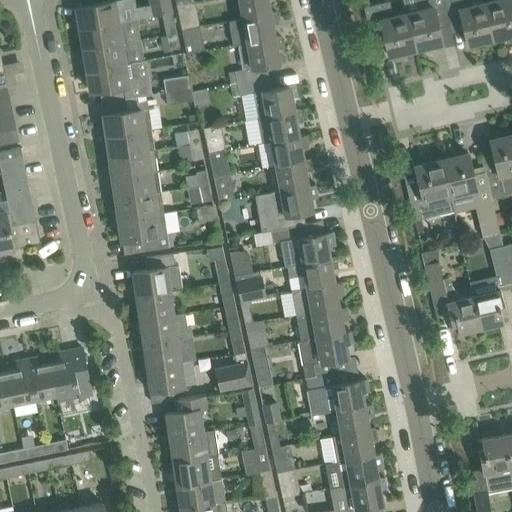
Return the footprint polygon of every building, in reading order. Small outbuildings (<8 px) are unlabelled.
[(74,24),(75,29),(125,21),(121,0),(116,0),(76,7),(79,23),(74,24)] [(169,0),(149,0),(153,16),(172,11),(169,0)] [(239,0),(243,19),(270,14),(270,12),(267,0),(239,0)] [(416,0),(419,10),(407,13),(415,49),(442,42),(437,22),(448,20),(451,32),(452,32),(451,27),(444,0),(416,0)] [(444,0),(451,27),(462,24),(467,44),(494,38),(486,3),(473,6),(471,0),(444,0)] [(511,0),(497,0),(486,3),(494,38),(511,33),(511,0)] [(389,1),(375,4),(370,5),(364,7),(372,43),(373,43),(372,38),(383,35),(388,55),(415,49),(407,13),(393,16),(389,1)] [(195,8),(178,12),(182,30),(199,26),(195,8)] [(278,24),(279,24),(277,11),(270,12),(270,14),(243,19),(229,22),(234,45),(238,44),(247,43),(247,44),(274,39),(274,37),(272,24),(278,23),(278,24)] [(163,21),(165,34),(176,32),(173,18),(163,21)] [(83,49),(128,41),(125,21),(75,29),(76,34),(81,33),(83,49)] [(177,40),(177,39),(176,32),(165,34),(169,50),(179,48),(179,47),(177,40)] [(194,52),(204,50),(201,33),(183,37),(183,38),(184,39),(187,53),(194,52)] [(283,49),(284,49),(281,36),(274,37),(274,39),(247,44),(247,43),(238,44),(243,70),(228,73),(231,85),(269,77),(267,65),(282,62),(281,61),(279,62),(277,49),(283,48),(283,49)] [(82,70),(132,62),(128,41),(83,49),(86,64),(81,65),(82,70)] [(90,91),(110,87),(135,83),(132,62),(82,70),(83,75),(88,74),(90,91)] [(169,91),(190,87),(188,74),(163,79),(165,92),(169,91)] [(296,84),(271,89),(269,77),(231,85),(233,97),(253,93),(257,118),(294,111),(294,110),(292,97),(298,96),(298,97),(299,97),(296,84)] [(0,98),(9,96),(7,85),(0,86),(0,98)] [(193,99),(190,87),(169,91),(165,92),(168,104),(193,99)] [(0,98),(0,110),(12,108),(9,96),(0,98)] [(152,129),(149,107),(148,100),(138,102),(139,108),(134,109),(123,111),(103,114),(106,130),(100,131),(101,136),(152,129)] [(0,110),(0,121),(14,119),(12,108),(0,110)] [(262,143),(270,141),(299,136),(298,135),(296,122),(302,121),(302,122),(303,122),(301,109),(294,110),(294,111),(257,118),(262,143)] [(0,133),(17,130),(14,119),(0,121),(0,133)] [(203,127),(208,152),(219,150),(225,149),(220,125),(216,126),(215,125),(203,127)] [(190,145),(200,143),(197,128),(187,130),(190,145)] [(109,156),(155,149),(152,129),(101,136),(102,141),(107,140),(109,156)] [(0,133),(0,144),(19,141),(17,130),(0,133)] [(270,141),(275,165),(303,159),(301,147),(307,145),(307,147),(308,146),(305,133),(298,135),(299,136),(270,141)] [(482,157),(492,197),(511,192),(511,174),(511,172),(511,171),(511,134),(490,139),(495,159),(483,162),(482,157)] [(193,160),(195,159),(203,158),(200,143),(190,145),(193,160)] [(0,158),(22,154),(20,146),(0,150),(0,158)] [(107,178),(158,170),(155,149),(109,156),(112,172),(107,172),(107,178)] [(208,152),(213,177),(229,174),(225,149),(219,150),(208,152)] [(468,153),(442,159),(450,195),(454,210),(467,207),(477,205),(481,220),(496,216),(492,197),(482,157),(481,157),(484,170),(473,173),(468,153)] [(0,166),(1,170),(24,165),(22,154),(0,158),(0,166)] [(310,158),(303,159),(275,165),(279,190),(280,191),(308,186),(308,184),(305,171),(311,170),(311,171),(312,171),(310,158)] [(407,184),(406,184),(415,220),(434,215),(441,214),(437,198),(450,195),(442,159),(415,166),(419,186),(408,188),(407,184)] [(1,170),(1,171),(3,181),(26,176),(24,165),(1,170)] [(199,186),(209,184),(206,169),(196,172),(199,186)] [(113,182),(116,198),(161,191),(158,170),(107,178),(108,183),(113,182)] [(213,177),(219,201),(234,198),(229,174),(213,177)] [(5,192),(29,187),(26,176),(3,181),(5,192)] [(315,183),(308,184),(308,186),(280,191),(279,190),(255,195),(262,231),(270,230),(270,231),(302,224),(300,212),(315,210),(315,209),(312,209),(310,196),(316,195),(316,196),(317,196),(315,183)] [(209,184),(199,186),(202,201),(212,199),(209,184)] [(7,200),(8,203),(31,198),(29,187),(5,192),(7,200)] [(164,212),(161,191),(116,198),(118,213),(113,214),(114,219),(164,212)] [(10,214),(33,209),(31,198),(8,203),(9,210),(10,214)] [(198,222),(216,218),(213,205),(196,209),(198,222)] [(36,220),(33,209),(10,214),(12,225),(36,220)] [(0,257),(1,257),(0,251),(0,250),(13,248),(17,247),(41,242),(36,220),(12,225),(10,214),(9,210),(0,211),(0,257)] [(167,232),(164,213),(164,212),(114,219),(114,224),(119,224),(122,240),(142,237),(144,250),(169,247),(173,246),(171,232),(167,232)] [(302,224),(270,231),(273,243),(280,241),(285,267),(287,266),(287,268),(330,257),(327,244),(333,243),(333,244),(334,244),(332,231),(304,236),(302,224)] [(511,242),(502,245),(511,282),(511,281),(511,242)] [(511,282),(502,245),(489,248),(496,275),(498,285),(511,282)] [(137,295),(169,290),(182,288),(179,265),(175,266),(173,253),(145,257),(147,269),(132,271),(132,272),(133,272),(137,295)] [(234,271),(249,271),(248,253),(233,254),(234,271)] [(217,277),(228,274),(225,256),(214,259),(217,277)] [(337,256),(330,257),(287,268),(291,291),(335,283),(334,282),(332,269),(338,268),(338,269),(339,268),(337,256)] [(447,277),(442,278),(437,261),(434,262),(425,264),(436,308),(447,305),(452,324),(456,323),(458,330),(453,331),(454,333),(481,327),(473,294),(459,297),(447,277)] [(248,298),(265,295),(260,275),(236,280),(240,300),(248,298)] [(496,275),(470,281),(473,294),(481,327),(508,320),(508,318),(503,319),(501,312),(506,311),(499,284),(498,285),(496,275)] [(341,280),(334,282),(335,283),(291,291),(296,316),(339,308),(339,306),(336,294),(342,292),(342,294),(344,293),(341,280)] [(224,306),(235,303),(231,286),(220,289),(224,306)] [(140,319),(173,314),(169,290),(137,295),(140,319)] [(254,321),(264,320),(259,298),(265,297),(265,295),(248,298),(240,300),(245,323),(254,321)] [(227,324),(239,321),(235,303),(224,306),(227,324)] [(346,305),(339,306),(339,308),(296,316),(300,339),(299,340),(299,341),(344,333),(343,331),(341,318),(347,317),(347,318),(348,318),(346,305)] [(140,319),(144,342),(192,335),(190,325),(187,326),(185,312),(173,314),(140,319)] [(350,330),(343,331),(344,333),(299,341),(306,378),(338,372),(335,359),(350,357),(350,356),(348,356),(345,343),(351,342),(351,343),(353,343),(350,330)] [(234,353),(245,350),(241,333),(230,336),(234,353)] [(147,366),(180,361),(176,338),(144,342),(147,366)] [(58,400),(80,396),(92,393),(82,346),(59,351),(61,360),(50,363),(56,394),(58,400)] [(254,365),(268,362),(264,346),(258,347),(251,349),(254,365)] [(252,385),(249,369),(245,350),(234,353),(236,363),(214,367),(218,385),(214,386),(215,393),(219,392),(252,385)] [(27,358),(35,398),(56,394),(50,363),(39,365),(37,356),(27,358)] [(13,403),(35,398),(27,358),(16,360),(18,369),(7,371),(13,403)] [(183,386),(196,384),(192,359),(180,361),(147,366),(151,389),(150,389),(150,391),(170,388),(183,386)] [(0,405),(13,403),(7,371),(0,372),(0,405)] [(337,410),(364,404),(362,391),(368,390),(368,391),(369,391),(366,378),(340,383),(338,372),(306,378),(308,390),(306,390),(311,415),(337,410)] [(242,389),(244,401),(249,424),(260,422),(253,387),(242,389)] [(166,414),(170,437),(204,432),(200,407),(207,407),(205,395),(177,398),(179,411),(165,412),(165,414),(166,414)] [(369,430),(369,429),(366,416),(372,415),(372,416),(373,415),(371,403),(364,404),(337,410),(342,435),(369,430)] [(254,448),(265,445),(261,426),(250,428),(254,448)] [(275,426),(268,428),(272,448),(280,446),(275,426)] [(374,455),(373,453),(371,440),(377,439),(377,440),(378,440),(376,427),(369,429),(369,430),(342,435),(332,437),(337,462),(374,455)] [(207,455),(218,454),(215,430),(204,432),(170,437),(173,461),(207,455)] [(509,467),(510,467),(504,434),(476,440),(477,442),(482,441),(483,448),(478,449),(482,468),(470,470),(477,511),(491,511),(488,492),(511,487),(511,481),(511,475),(509,467)] [(52,452),(68,449),(66,439),(50,442),(52,452)] [(25,458),(46,453),(44,444),(35,446),(29,447),(23,448),(25,458)] [(263,471),(270,469),(265,445),(254,448),(255,448),(259,471),(263,471)] [(293,461),(283,463),(280,446),(272,448),(277,472),(285,471),(295,469),(293,461)] [(23,448),(8,451),(10,461),(25,458),(23,448)] [(71,464),(96,459),(94,449),(69,454),(71,464)] [(374,455),(337,462),(341,486),(378,480),(378,478),(375,465),(381,464),(382,465),(383,465),(380,452),(373,453),(374,455)] [(48,459),(50,469),(71,464),(69,454),(48,459)] [(209,469),(207,455),(173,461),(177,484),(211,479),(221,478),(219,468),(209,469)] [(48,459),(33,462),(35,472),(50,469),(48,459)] [(19,465),(5,467),(7,478),(22,475),(19,465)] [(9,489),(7,478),(5,467),(0,468),(0,490),(9,488),(9,489)] [(265,495),(275,492),(270,469),(263,471),(259,471),(260,472),(265,495)] [(298,484),(289,486),(285,471),(277,472),(282,497),(290,495),(300,493),(298,484)] [(386,490),(387,490),(385,477),(378,478),(378,480),(341,486),(346,510),(360,508),(385,503),(385,502),(382,503),(380,490),(386,489),(386,490)] [(214,503),(224,501),(221,478),(211,479),(177,484),(180,508),(214,503)] [(268,511),(269,511),(279,510),(275,492),(265,495),(268,511)] [(181,511),(225,511),(224,501),(214,503),(180,508),(181,511)] [(104,511),(102,502),(83,506),(80,507),(81,511),(104,511)]
